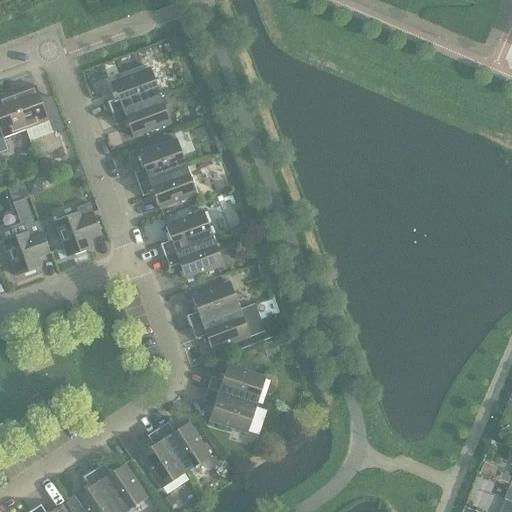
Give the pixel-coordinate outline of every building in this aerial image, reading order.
[(150,68),(112,82),(118,98),(107,102),(112,114),(160,96),(150,68)] [(12,94),(26,130),(48,122),(52,134),(64,129),(54,103),(43,107),(35,86),(12,94)] [(0,153),(8,150),(4,138),(26,130),(12,94),(0,98),(0,153)] [(160,96),(112,114),(116,126),(127,122),(133,138),(171,124),(160,96)] [(138,185),(187,167),(176,139),(139,153),(145,169),(134,173),(138,185)] [(40,160),(39,166),(44,170),(50,168),(50,162),(46,158),(40,160)] [(187,167),(138,185),(142,197),(154,193),(160,209),(197,195),(187,167)] [(38,178),(25,182),(30,196),(39,192),(41,187),(38,178)] [(90,239),(101,235),(89,203),(77,208),(79,213),(54,222),(67,257),(93,248),(90,239)] [(164,256),(213,238),(203,210),(165,224),(171,240),(160,244),(164,256)] [(39,258),(50,254),(42,231),(31,236),(29,231),(3,241),(16,276),(42,267),(39,258)] [(213,238),(164,256),(169,268),(180,264),(186,280),(224,266),(213,238)] [(191,328),(240,310),(229,281),(214,287),(192,295),(198,311),(186,316),(191,328)] [(240,310),(191,328),(195,340),(207,336),(213,351),(216,360),(223,357),(225,353),(223,348),(250,338),(240,310)] [(275,342),(264,346),(267,356),(279,352),(275,342)] [(207,389),(256,405),(266,377),(228,364),(222,381),(211,377),(207,389)] [(256,405),(207,389),(203,401),(214,405),(209,421),(247,434),(256,405)] [(157,429),(186,472),(211,456),(189,423),(175,432),(168,422),(157,429)] [(186,472),(157,429),(147,436),(153,446),(139,455),(161,489),(186,472)] [(94,470),(120,511),(124,511),(147,498),(125,464),(111,473),(104,463),(94,470)] [(120,511),(94,470),(83,477),(90,487),(75,497),(84,511),(120,511)] [(170,496),(163,501),(167,508),(175,504),(170,496)]
